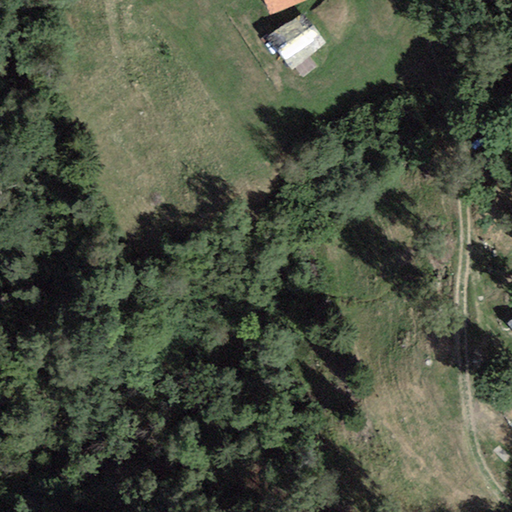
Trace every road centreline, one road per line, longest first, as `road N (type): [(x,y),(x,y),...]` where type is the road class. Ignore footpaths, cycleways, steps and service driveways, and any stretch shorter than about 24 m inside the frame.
road 1 (track): [(466,260),(456,109),(422,0)]
road 2 (track): [(511,503),(469,438),(459,326),(466,260)]
road 3 (track): [(511,377),(496,356),(466,260)]
